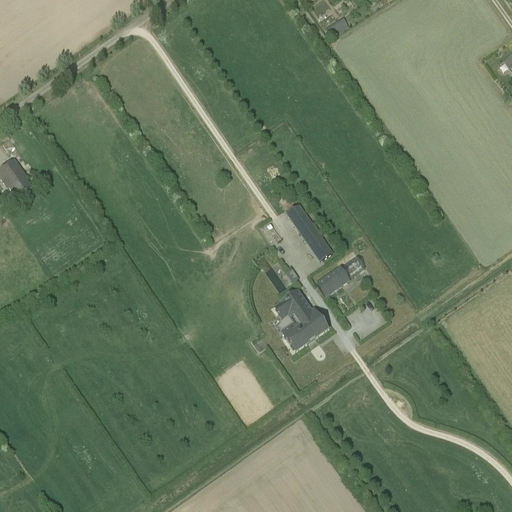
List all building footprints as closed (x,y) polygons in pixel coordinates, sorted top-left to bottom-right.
[(342,20),(325,31),(329,38),(347,26),(342,20)] [(32,190),(14,163),(0,171),(0,180),(7,191),(9,190),(16,201),(32,190)] [(333,257),(321,239),(311,225),(299,207),(285,217),(319,266),(333,257)] [(349,282),(341,271),(340,269),(315,287),(324,300),(350,283),(349,282)] [(292,270),(286,274),(294,284),(300,280),(292,270)] [(296,329),(283,338),(293,352),(305,343),(306,346),(314,340),(313,338),(325,329),(313,312),(311,314),(297,295),(275,311),(282,321),(287,317),(293,325),(296,329)]
